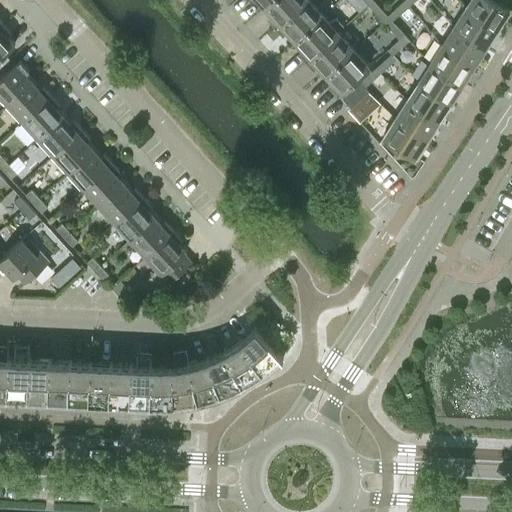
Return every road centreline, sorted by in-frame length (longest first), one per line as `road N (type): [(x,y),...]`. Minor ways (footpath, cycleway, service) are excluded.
road 1 (residential): [(50,0),(280,252),(203,324),(0,316)]
road 2 (residential): [(416,243),(197,0)]
road 3 (tertiary): [(252,460),(0,449)]
road 4 (tertiary): [(0,482),(250,492)]
road 5 (tertiary): [(416,243),(283,430)]
road 6 (tertiary): [(316,430),(401,290),(416,243)]
road 7 (tertiary): [(416,243),(511,101)]
road 8 (unclassified): [(346,496),(511,505)]
road 9 (unclassified): [(511,473),(348,467)]
